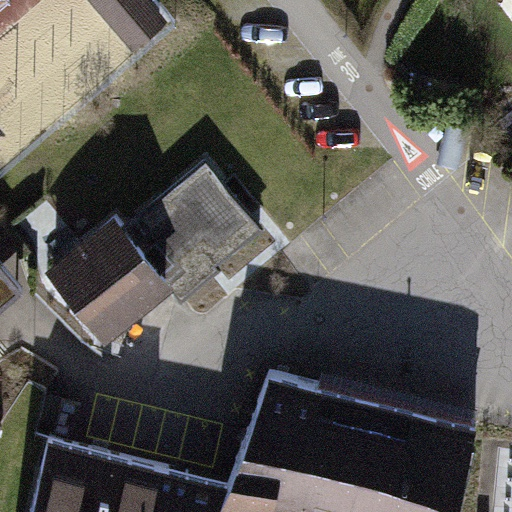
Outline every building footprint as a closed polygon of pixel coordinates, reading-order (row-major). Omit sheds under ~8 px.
[(154,0),(95,0),(133,45),(168,16),(154,0)] [(208,149),(124,218),(169,272),(184,290),(268,222),(208,149)] [(108,198),(41,253),(103,327),(169,272),(124,218),(108,198)] [(0,293),(25,273),(0,243),(0,293)] [(48,434),(28,511),(458,511),(480,425),(262,370),(234,481),(48,434)]
